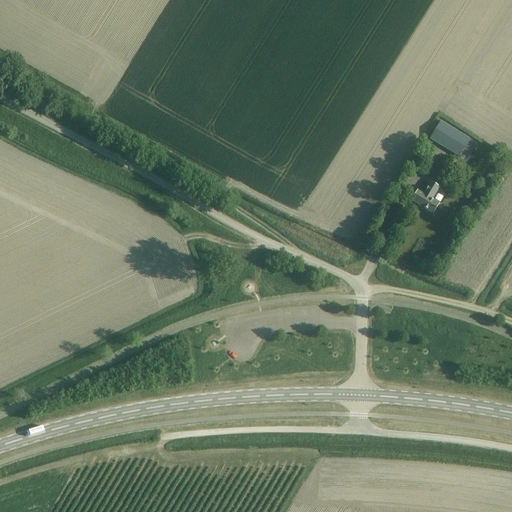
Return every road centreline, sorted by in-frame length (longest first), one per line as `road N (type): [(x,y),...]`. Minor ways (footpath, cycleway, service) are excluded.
road 1 (unclassified): [(359,395),(362,290),(355,280),(268,242),(0,97)]
road 2 (secondary): [(0,447),(158,407),(359,395)]
road 3 (unclassified): [(356,430),(167,436)]
road 4 (unclassified): [(511,449),(356,430)]
road 5 (secondary): [(511,413),(359,395)]
road 6 (track): [(362,290),(458,303),(511,321)]
